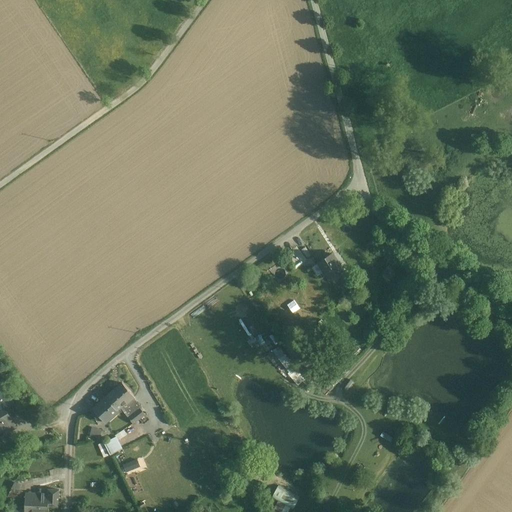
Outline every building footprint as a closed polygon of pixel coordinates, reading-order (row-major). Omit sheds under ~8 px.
[(332,253),(318,262),(319,263),(324,272),(328,278),(342,269),(332,253)] [(319,263),(311,267),(317,276),(324,272),(319,263)] [(391,266),(382,271),(387,280),(396,275),(391,266)] [(346,275),(340,279),(347,290),(353,286),(346,275)] [(279,346),(272,351),(296,381),(303,375),(279,346)] [(122,383),(106,397),(107,398),(112,405),(114,403),(119,409),(121,408),(126,403),(127,403),(134,398),(135,397),(122,383)] [(14,404),(5,390),(0,392),(0,400),(5,409),(14,404)] [(107,398),(95,408),(100,414),(103,414),(108,420),(119,411),(118,410),(119,409),(114,403),(112,405),(107,398)] [(134,398),(127,403),(126,403),(121,408),(128,418),(140,408),(142,407),(134,398)] [(5,409),(0,400),(0,432),(3,431),(5,434),(9,432),(16,427),(5,409)] [(140,408),(128,418),(133,424),(145,415),(140,408)] [(90,436),(100,438),(102,428),(92,427),(90,436)] [(119,439),(127,435),(125,430),(117,434),(119,439)] [(5,434),(1,437),(5,444),(14,439),(12,437),(9,432),(5,434)] [(116,437),(104,443),(111,455),(122,449),(116,437)] [(123,464),(126,472),(141,467),(138,459),(123,464)] [(27,493),(14,488),(9,494),(9,503),(17,504),(26,506),(27,493)] [(60,490),(41,488),(41,493),(27,493),(26,506),(50,508),(50,507),(59,507),(60,490)] [(274,511),(277,511),(288,511),(290,508),(293,510),(298,497),(275,489),(272,498),(278,499),(274,511)]
